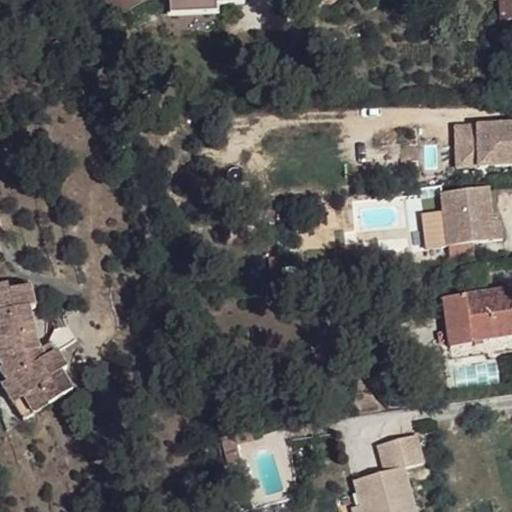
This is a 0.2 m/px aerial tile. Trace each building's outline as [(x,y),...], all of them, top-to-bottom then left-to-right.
[(106,0),(114,16),(146,0),(106,0)] [(243,5),(242,0),(167,0),(169,17),(216,15),(215,7),(243,5)] [(511,0),(501,0),(502,22),(511,21),(511,0)] [(147,118),(157,117),(157,112),(160,112),(160,104),(146,105),(147,118)] [(511,126),(472,127),(473,168),(511,167),(511,126)] [(472,127),(451,128),(451,169),(473,168),(472,127)] [(486,190),(438,196),(442,226),(444,248),(500,242),(498,224),(490,225),(486,190)] [(442,226),(434,227),(436,249),(444,248),(442,226)] [(54,355),(46,359),(41,352),(38,349),(29,310),(35,309),(30,288),(8,294),(6,288),(0,289),(0,368),(2,372),(0,373),(0,376),(6,386),(11,382),(23,401),(39,391),(48,407),(73,391),(61,373),(67,369),(56,353),(54,355)] [(511,289),(511,290),(441,299),(448,350),(473,347),(472,344),(491,342),(493,354),(511,351),(511,289)] [(54,355),(48,347),(41,352),(46,359),(54,355)] [(6,386),(1,389),(13,408),(23,401),(11,382),(6,386)] [(23,401),(33,417),(48,407),(39,391),(23,401)] [(232,441),(235,450),(250,447),(249,438),(232,441)] [(218,443),(225,471),(240,467),(235,450),(232,441),(218,443)] [(420,469),(412,441),(368,452),(375,480),(349,486),(355,511),(410,511),(401,474),(420,469)]
